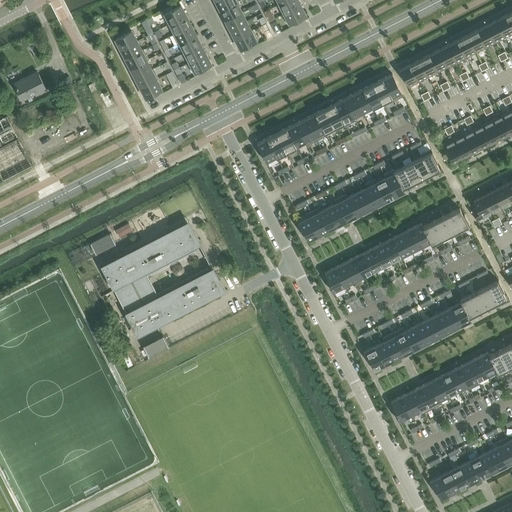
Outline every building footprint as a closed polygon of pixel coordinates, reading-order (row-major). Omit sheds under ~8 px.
[(215,0),(221,10),(237,1),(237,2),(239,1),(238,0),(215,0)] [(301,5),(298,0),(286,0),(280,3),(285,13),(301,5)] [(242,11),(237,2),(237,1),(221,10),(226,19),(242,11)] [(168,24),(186,15),(181,5),(163,14),(168,24)] [(301,5),(285,13),(290,23),(291,23),(292,24),(297,21),(297,20),(306,15),(301,5)] [(231,29),(247,21),(242,11),(226,19),(231,29)] [(191,25),(186,15),(168,24),(173,34),(191,25)] [(505,37),(511,33),(511,26),(506,15),(497,20),(505,37)] [(496,42),(505,37),(497,20),(487,25),(496,42)] [(251,30),(247,21),(231,29),(236,38),(251,30)] [(191,25),(173,34),(178,44),(181,43),(180,43),(196,34),(191,25)] [(486,47),(496,42),(487,25),(477,30),(486,47)] [(251,30),(236,38),(241,48),(259,39),(253,29),(251,30)] [(121,49),(137,40),(132,30),(116,39),(121,49)] [(476,52),(486,47),(477,30),(468,35),(476,52)] [(201,44),(196,34),(180,43),(181,43),(185,52),(201,44)] [(467,57),(476,52),(468,35),(458,40),(467,57)] [(137,40),(121,49),(126,58),(142,50),(137,40)] [(457,62),(467,57),(458,40),(448,45),(457,62)] [(185,52),(190,61),(190,62),(206,54),(201,44),(185,52)] [(448,67),(457,62),(448,45),(439,49),(448,67)] [(147,60),(149,59),(144,49),(142,50),(126,58),(131,68),(147,60)] [(438,71),(448,67),(439,49),(429,54),(438,71)] [(190,61),(188,62),(193,73),(196,71),(197,72),(203,69),(202,68),(211,64),(206,54),(190,62),(190,61)] [(428,76),(438,71),(429,54),(420,59),(428,76)] [(419,81),(428,76),(420,59),(410,64),(419,81)] [(131,68),(136,77),(152,69),(147,60),(131,68)] [(400,69),(409,87),(419,81),(410,64),(400,69)] [(136,77),(141,87),(157,79),(159,78),(154,68),(152,69),(136,77)] [(37,95),(47,89),(37,71),(14,83),(23,99),(36,93),(37,95)] [(393,73),(383,78),(394,100),(404,95),(393,73)] [(383,78),(373,83),(384,105),(394,100),(383,78)] [(157,79),(141,87),(146,97),(162,89),(157,79)] [(92,92),(97,89),(93,82),(89,84),(92,92)] [(373,83),(363,88),(373,107),(382,102),(384,105),(373,83)] [(363,88),(354,93),(363,112),(373,107),(363,88)] [(354,93),(344,98),(355,120),(356,120),(354,117),(363,112),(354,93)] [(344,98),(335,103),(346,125),(355,120),(344,98)] [(335,103),(325,108),(336,130),(346,125),(335,103)] [(325,108),(315,113),(326,135),(327,135),(325,132),(334,127),(336,130),(325,108)] [(511,132),(511,131),(511,109),(503,115),(511,132)] [(315,113),(306,118),(317,140),(326,135),(315,113)] [(502,137),(511,132),(503,115),(493,120),(502,137)] [(0,146),(17,137),(7,117),(0,120),(0,146)] [(306,118),(296,123),(306,142),(307,145),(317,140),(306,118)] [(492,142),(502,137),(493,120),(483,124),(492,142)] [(296,123),(287,128),(296,146),(306,142),(296,123)] [(483,146),(492,142),(483,124),(474,129),(483,146)] [(287,128),(277,133),(288,155),(289,155),(287,151),(296,146),(287,128)] [(473,151),(483,146),(474,129),(464,134),(473,151)] [(277,133),(267,138),(278,160),(288,155),(277,133)] [(463,156),(473,151),(464,134),(455,139),(463,156)] [(32,165),(17,137),(0,146),(0,172),(4,179),(32,165)] [(267,138),(257,143),(262,151),(261,151),(266,162),(277,157),(278,160),(267,138)] [(455,139),(440,147),(445,158),(450,155),(453,162),(463,156),(455,139)] [(431,149),(420,154),(430,173),(440,168),(436,162),(438,161),(431,149)] [(421,156),(413,161),(421,178),(430,173),(420,154),(421,156)] [(413,161),(403,166),(412,183),(421,178),(413,161)] [(403,166),(395,170),(404,187),(412,183),(403,166)] [(394,169),(384,174),(395,196),(405,191),(404,187),(395,170),(394,169)] [(375,179),(386,201),(395,196),(384,174),(385,177),(377,182),(375,179)] [(375,179),(365,184),(376,206),(386,201),(375,179)] [(511,180),(511,179),(502,184),(511,203),(511,202),(511,180)] [(366,187),(357,192),(367,211),(376,206),(365,184),(366,187)] [(502,208),(511,203),(502,184),(492,189),(502,208)] [(492,213),(502,208),(492,189),(482,194),(492,213)] [(346,193),(346,194),(357,216),(367,211),(357,192),(348,197),(346,193)] [(346,194),(336,199),(347,221),(357,216),(346,194)] [(477,220),(492,213),(482,194),(472,199),(477,207),(472,210),(477,220)] [(337,202),(328,207),(338,226),(347,221),(336,199),(337,202)] [(317,208),(328,230),(338,226),(328,207),(319,211),(317,208)] [(317,208),(307,213),(319,235),(328,230),(317,208)] [(463,214),(460,208),(450,212),(459,230),(470,224),(465,213),(463,214)] [(459,230),(450,212),(441,217),(450,234),(459,230)] [(307,213),(296,219),(303,233),(304,232),(309,241),(319,235),(307,213)] [(441,217),(432,222),(441,239),(450,234),(441,217)] [(423,226),(431,241),(433,244),(441,239),(432,222),(423,226)] [(122,255),(103,266),(137,333),(157,323),(221,290),(209,266),(157,292),(147,274),(199,248),(199,247),(186,223),(173,230),(128,253),(130,257),(124,260),(122,255)] [(421,223),(412,228),(421,247),(431,241),(423,226),(421,223)] [(412,228),(402,232),(411,252),(421,247),(412,228)] [(402,232),(392,238),(401,256),(411,252),(402,232)] [(110,233),(91,243),(96,254),(116,243),(110,233)] [(392,238),(382,243),(392,262),(401,256),(392,238)] [(382,243),(373,248),(382,267),(392,262),(382,243)] [(373,248),(363,253),(373,271),(382,267),(373,248)] [(363,253),(354,258),(363,277),(373,271),(363,253)] [(504,261),(500,253),(496,255),(500,263),(504,261)] [(354,258),(344,263),(354,281),(363,277),(354,258)] [(344,263),(334,268),(344,287),(354,281),(344,263)] [(334,268),(324,273),(329,281),(328,281),(333,292),(344,287),(334,268)] [(499,279),(488,285),(497,302),(506,297),(502,291),(504,290),(499,279)] [(488,285),(479,290),(487,306),(497,302),(488,285)] [(479,290),(469,295),(478,312),(487,306),(479,290)] [(460,299),(461,301),(468,316),(478,312),(469,295),(460,299)] [(461,301),(452,306),(462,325),(470,320),(468,316),(461,301)] [(452,306),(442,311),(452,330),(462,325),(452,306)] [(442,311),(433,316),(442,335),(452,330),(442,311)] [(433,316),(423,321),(432,340),(442,335),(433,316)] [(423,321),(413,326),(423,345),(432,340),(423,321)] [(413,326),(404,331),(413,349),(423,345),(413,326)] [(404,331),(394,336),(404,355),(413,349),(404,331)] [(144,345),(150,356),(169,346),(163,336),(144,345)] [(394,336),(384,341),(394,360),(404,355),(394,336)] [(384,341),(375,346),(384,365),(394,360),(384,341)] [(375,346),(363,352),(369,363),(370,362),(374,370),(384,365),(375,346)] [(511,354),(507,346),(498,351),(507,368),(511,365),(511,354)] [(487,351),(478,356),(488,375),(497,371),(489,355),(487,351)] [(489,355),(497,371),(498,373),(507,368),(498,351),(489,355)] [(478,356),(468,361),(478,380),(488,375),(478,356)] [(468,361),(459,366),(468,385),(478,380),(468,361)] [(459,366),(449,371),(459,390),(468,385),(459,366)] [(449,371),(439,376),(449,395),(459,390),(449,371)] [(439,376),(429,381),(439,400),(449,395),(439,376)] [(429,381),(420,386),(430,405),(439,400),(429,381)] [(420,386),(410,391),(420,410),(430,405),(420,386)] [(410,391),(401,396),(410,415),(420,410),(410,391)] [(401,396),(391,401),(395,410),(394,410),(399,421),(410,415),(401,396)] [(511,462),(511,446),(509,440),(499,445),(509,464),(511,462)] [(509,464),(499,445),(490,450),(499,469),(509,464)] [(499,469),(490,450),(480,455),(489,474),(499,469)] [(489,474),(480,455),(470,460),(480,478),(489,474)] [(480,478),(470,460),(460,465),(470,484),(480,478)] [(460,465),(451,470),(460,488),(470,484),(460,465)] [(451,470),(441,474),(451,493),(460,488),(451,470)] [(441,474),(430,481),(435,491),(436,491),(440,498),(451,493),(441,474)] [(511,511),(511,508),(509,503),(500,508),(501,511),(511,511)]
